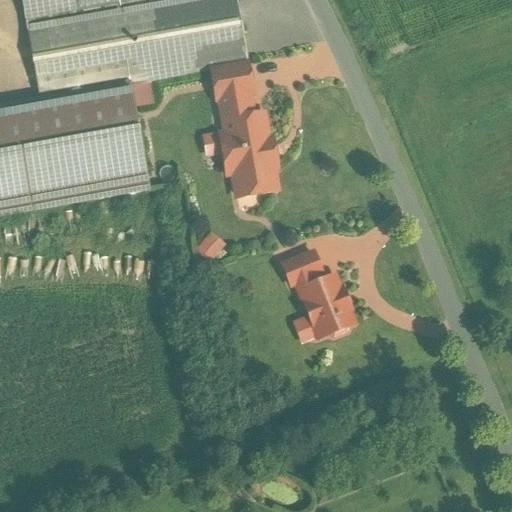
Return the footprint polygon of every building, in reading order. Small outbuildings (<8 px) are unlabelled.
[(20,0),(41,103),(0,110),(0,218),(148,190),(128,88),(211,72),(217,102),(219,102),(248,96),(252,95),(235,0),(20,0)] [(252,119),(248,96),(219,102),(226,136),(220,138),(227,177),(232,176),(237,197),(256,194),(262,197),(272,195),(275,190),(272,170),(277,169),(271,140),(267,141),(263,116),(252,119)] [(224,248),(209,235),(194,254),(209,267),(224,248)] [(290,288),(295,285),(320,275),(321,275),(313,256),(282,269),(290,288)] [(323,283),(320,275),(295,285),(309,320),(294,326),(302,347),(318,341),(328,337),(333,339),(346,333),(349,328),(353,326),(348,314),(350,313),(341,291),(339,292),(334,279),(323,283)]
